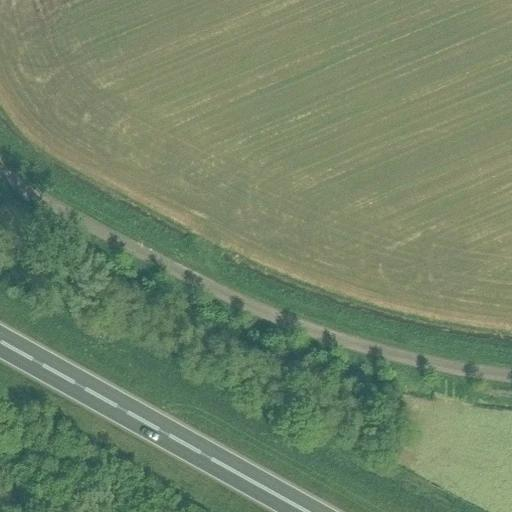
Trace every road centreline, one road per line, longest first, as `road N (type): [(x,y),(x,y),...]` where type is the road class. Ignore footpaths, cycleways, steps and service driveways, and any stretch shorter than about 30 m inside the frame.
road 1 (unclassified): [(511,377),(327,337),(210,290),(0,173)]
road 2 (trunk): [(300,511),(0,345)]
